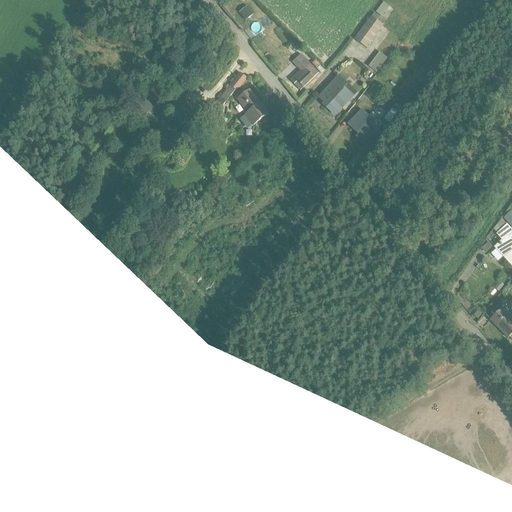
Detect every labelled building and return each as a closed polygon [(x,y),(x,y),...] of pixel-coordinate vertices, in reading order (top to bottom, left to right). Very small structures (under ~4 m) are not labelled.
[(384,3),(376,13),(382,17),(390,7),(384,3)] [(247,6),(239,13),(245,21),(254,14),(247,6)] [(375,13),(355,40),(366,49),(386,22),(375,13)] [(380,53),(369,67),(377,73),(387,59),(380,53)] [(300,72),(291,81),(300,91),(319,73),(301,55),(293,63),(300,72)] [(316,61),(312,64),(321,74),(325,71),(316,61)] [(240,74),(215,105),(221,109),(236,90),(237,91),(247,79),(240,74)] [(340,76),(320,98),(325,103),(323,105),(335,116),(357,92),(340,76)] [(371,88),(366,95),(370,98),(375,91),(371,88)] [(250,90),(237,100),(247,114),(244,116),(253,126),(269,114),(250,90)] [(142,109),(138,115),(144,120),(154,107),(145,100),(139,107),(142,109)] [(396,104),(384,120),(390,124),(401,108),(396,104)] [(363,110),(349,125),(360,135),(357,138),(364,144),(380,127),(380,126),(383,123),(373,113),(369,117),(363,110)] [(501,220),(493,229),(496,233),(506,224),(501,220)] [(502,240),(494,248),(511,267),(511,230),(507,225),(496,235),(502,240)] [(489,242),(482,249),(486,253),(493,246),(489,242)] [(471,312),(477,316),(481,310),(475,306),(471,312)] [(511,317),(503,308),(490,320),(508,339),(509,338),(511,340),(511,317)]
